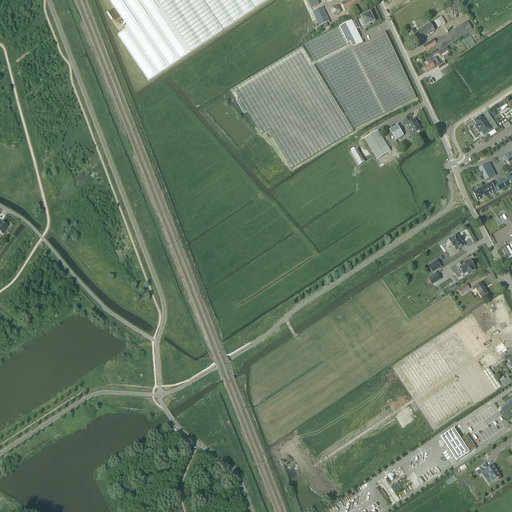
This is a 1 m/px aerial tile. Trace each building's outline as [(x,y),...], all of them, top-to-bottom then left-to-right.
[(109,0),(128,27),(117,35),(149,81),(223,30),(267,0),(109,0)] [(368,0),(347,0),(341,3),(345,11),(363,3),(363,4),(365,2),(368,0)] [(449,4),(447,5),(452,13),(460,8),(462,7),(457,0),(454,0),(451,3),(449,4)] [(338,5),(332,7),(330,13),(337,16),(341,12),(338,5)] [(319,26),(321,25),(323,29),(328,27),(327,23),(329,22),(323,7),(313,11),(319,26)] [(370,26),(369,25),(375,22),(370,13),(361,17),(362,19),(361,20),(365,28),(370,26)] [(356,20),(352,22),(352,21),(339,27),(304,45),(314,61),(311,63),(313,66),(316,64),(354,129),(416,98),(385,33),(363,44),(356,30),(360,28),(356,20)] [(467,22),(435,42),(433,40),(423,46),(426,52),(435,46),(439,51),(472,30),(467,22)] [(430,24),(419,31),(424,38),(435,31),(430,24)] [(413,29),(409,31),(411,35),(416,44),(424,38),(419,31),(419,30),(416,33),(413,29)] [(475,41),(480,38),(477,31),(471,35),(475,41)] [(471,36),(462,41),(467,49),(476,44),(471,36)] [(447,47),(438,52),(440,56),(449,51),(447,47)] [(291,169),(353,132),(313,66),(311,63),(302,48),(230,91),(244,114),(247,112),(261,135),(268,131),(291,169)] [(429,65),(423,69),(426,73),(435,67),(437,66),(439,69),(446,65),(443,61),(440,64),(435,57),(431,60),(430,59),(426,62),(429,65)] [(483,115),(474,121),(477,125),(475,126),(479,133),(481,132),(484,136),(493,130),(496,127),(489,117),(490,117),(487,113),(483,115)] [(415,119),(412,121),(410,117),(403,121),(405,126),(406,125),(413,135),(421,130),(415,119)] [(397,125),(389,130),(396,141),(403,136),(397,125)] [(378,130),(364,139),(377,160),(390,151),(378,130)] [(357,149),(350,153),(358,166),(365,162),(357,149)] [(489,164),(479,169),(485,182),(496,176),(489,164)] [(511,180),(509,175),(492,185),(495,192),(496,193),(510,185),(510,184),(511,183),(511,180)] [(492,185),(491,183),(473,192),(477,201),(495,192),(492,185)] [(456,235),(449,239),(452,243),(451,244),(453,247),(449,250),(451,253),(449,254),(451,256),(459,251),(458,249),(460,248),(465,246),(462,242),(462,241),(460,238),(459,238),(457,235),(456,236),(456,235)] [(509,246),(502,250),(504,254),(505,254),(505,255),(507,259),(511,256),(511,244),(509,246)] [(437,260),(428,266),(433,273),(441,267),(437,260)] [(459,263),(456,266),(459,270),(458,270),(461,275),(463,274),(464,275),(467,272),(468,274),(475,270),(474,268),(475,267),(470,260),(466,263),(463,265),(461,266),(459,263)] [(436,273),(428,278),(432,285),(441,279),(436,273)] [(482,283),(475,288),(481,298),(488,293),(482,283)] [(467,284),(457,290),(461,295),(470,289),(467,284)] [(489,368),(483,372),(496,391),(501,387),(489,368)] [(511,399),(500,408),(501,410),(508,420),(511,417),(511,399)] [(454,428),(440,437),(456,462),(470,453),(454,428)] [(488,468),(485,465),(479,468),(482,473),(486,470),(488,473),(485,475),(491,483),(493,481),(493,482),(501,477),(500,477),(493,465),(488,468)]
